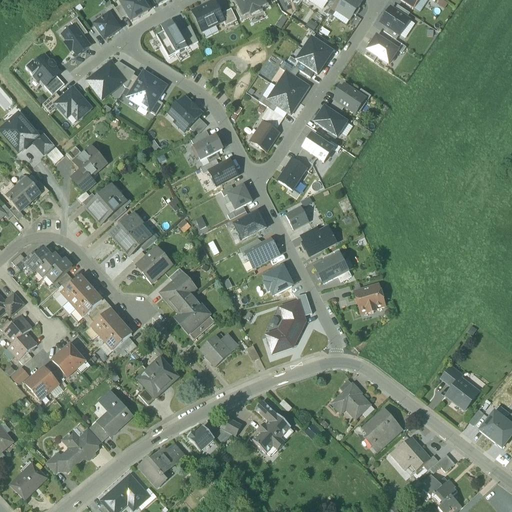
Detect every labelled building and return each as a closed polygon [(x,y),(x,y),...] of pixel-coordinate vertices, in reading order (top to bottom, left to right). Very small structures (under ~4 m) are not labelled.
[(127,17),(131,23),(148,13),(143,3),(140,0),(124,0),(120,3),(121,6),(127,17)] [(234,0),(243,17),(250,14),(252,16),(259,13),(258,10),(265,6),(263,3),(261,0),(234,0)] [(362,7),(351,0),(345,0),(342,5),(336,13),(351,23),(362,7)] [(397,0),(413,10),(419,0),(397,0)] [(342,5),(336,2),(327,16),(332,19),(336,13),(342,5)] [(214,3),(193,14),(202,33),(223,22),(220,16),(214,3)] [(122,20),(127,17),(121,6),(115,9),(122,20)] [(109,16),(116,26),(123,22),(122,20),(115,9),(113,7),(105,12),(109,16)] [(397,7),(394,12),(406,21),(410,16),(397,7)] [(391,10),(384,20),(386,21),(382,26),(387,29),(399,37),(409,22),(406,21),(394,12),(391,10)] [(220,16),(223,22),(226,28),(237,22),(231,11),(220,16)] [(94,27),(104,42),(119,31),(116,26),(109,16),(94,27)] [(281,18),(274,27),(279,31),(286,21),(281,18)] [(87,34),(77,20),(71,24),(74,29),(75,29),(82,38),(87,34)] [(162,48),(169,60),(188,50),(179,34),(173,24),(168,28),(170,31),(156,38),(162,48)] [(190,28),(179,34),(188,50),(199,44),(190,28)] [(74,29),(63,37),(68,43),(66,45),(70,52),(73,50),(77,56),(89,48),(82,38),(75,29),(74,29)] [(399,37),(387,29),(383,34),(392,40),(396,42),(399,37)] [(155,52),(162,48),(156,38),(149,42),(155,52)] [(318,38),(315,43),(329,52),(332,47),(318,38)] [(388,67),(397,53),(398,53),(388,46),(376,39),(367,53),(377,59),(388,67)] [(396,42),(392,40),(388,46),(398,53),(397,53),(402,56),(406,49),(396,42)] [(312,41),(304,53),(325,66),(332,55),(329,52),(315,43),(312,41)] [(304,53),(297,64),(299,66),(314,75),(317,77),(325,66),(304,53)] [(377,59),(367,53),(364,57),(374,64),(377,59)] [(33,63),(25,70),(38,84),(41,81),(46,87),(56,78),(54,75),(57,72),(55,69),(55,67),(52,64),(51,64),(50,64),(45,58),(36,66),(33,63)] [(286,74),(295,80),(300,73),(296,71),(284,63),(280,70),(286,74)] [(119,64),(114,68),(124,81),(121,83),(126,89),(133,76),(135,74),(119,64)] [(108,92),(121,83),(124,81),(114,68),(111,65),(88,82),(94,91),(101,100),(110,94),(108,92)] [(299,66),(296,71),(300,73),(311,81),(314,75),(299,66)] [(131,93),(127,99),(149,113),(157,102),(166,88),(153,79),(151,80),(147,77),(147,76),(143,73),(139,80),(131,93)] [(286,74),(277,88),(300,104),(310,90),(295,80),(286,74)] [(133,76),(126,89),(131,93),(139,80),(133,76)] [(56,78),(46,87),(44,88),(52,97),(56,94),(65,87),(56,78)] [(337,98),(334,103),(344,109),(355,116),(365,101),(357,96),(344,87),(341,92),(339,91),(335,96),(337,98)] [(277,88),(267,102),(277,109),(291,118),(300,104),(277,88)] [(61,100),(55,106),(57,108),(67,119),(72,114),(78,121),(91,110),(73,90),(61,100)] [(361,91),(357,96),(365,101),(368,103),(371,98),(361,91)] [(52,97),(42,106),(49,114),(57,108),(55,106),(61,100),(56,94),(52,97)] [(269,111),(274,114),(277,109),(267,102),(263,99),(259,104),(269,111)] [(175,108),(168,115),(175,122),(176,120),(187,131),(188,129),(198,119),(202,116),(197,111),(196,111),(193,109),(193,107),(185,100),(176,109),(175,108)] [(157,102),(149,113),(155,117),(163,105),(157,102)] [(344,109),(334,103),(331,107),(341,114),(344,109)] [(341,114),(331,107),(328,112),(342,122),(346,117),(341,114)] [(12,110),(4,118),(8,122),(16,114),(12,110)] [(342,122),(328,112),(324,110),(314,125),(325,132),(335,139),(337,140),(347,125),(342,122)] [(274,114),(269,111),(262,121),(277,130),(284,120),(274,114)] [(207,127),(198,119),(188,129),(197,138),(207,127)] [(35,138),(19,120),(2,134),(19,153),(32,141),(35,138)] [(279,135),(263,124),(250,144),(266,154),(279,135)] [(335,139),(325,132),(322,137),(332,144),(335,139)] [(41,133),(35,138),(32,141),(44,154),(53,146),(41,133)] [(191,141),(195,150),(210,142),(206,134),(191,141)] [(324,165),(333,152),(328,148),(312,138),(303,151),(317,161),(324,165)] [(217,154),(222,152),(216,139),(210,142),(195,150),(193,151),(200,163),(207,160),(217,154)] [(331,144),(328,148),(333,152),(338,155),(341,150),(331,144)] [(75,149),(66,157),(74,166),(75,165),(74,164),(83,157),(75,149)] [(83,157),(74,164),(75,165),(81,172),(72,180),(84,194),(94,185),(89,180),(106,166),(95,153),(95,152),(93,150),(90,149),(87,151),(87,153),(83,157)] [(59,163),(64,159),(56,150),(51,154),(59,163)] [(299,158),(313,167),(317,161),(303,151),(299,158)] [(55,167),(59,163),(51,154),(47,158),(55,167)] [(220,160),(217,154),(207,160),(210,165),(216,162),(220,160)] [(313,167),(299,158),(294,165),(306,173),(309,175),(313,168),(313,167)] [(219,168),(216,162),(200,170),(203,176),(219,168)] [(238,178),(230,162),(207,174),(215,190),(238,178)] [(294,165),(292,164),(279,184),(292,193),(306,173),(294,165)] [(34,188),(26,179),(22,178),(19,180),(20,184),(22,186),(17,190),(30,205),(40,196),(41,196),(34,188)] [(49,193),(39,184),(34,188),(41,196),(40,196),(43,199),(49,193)] [(299,184),(294,191),(301,196),(306,188),(299,184)] [(234,193),(232,188),(221,193),(224,199),(228,197),(234,193)] [(252,204),(243,189),(234,193),(228,197),(236,212),(243,209),(252,204)] [(30,205),(17,190),(7,199),(14,208),(19,214),(20,214),(30,205)] [(86,209),(86,210),(100,226),(110,218),(122,207),(124,205),(118,197),(116,197),(111,191),(108,191),(97,201),(86,209)] [(97,201),(92,196),(82,204),(86,209),(97,201)] [(14,217),(5,207),(0,211),(5,216),(4,217),(8,221),(14,217)] [(122,207),(110,218),(115,222),(126,212),(122,207)] [(19,214),(14,208),(10,212),(18,222),(23,218),(20,214),(19,214)] [(246,214),(243,209),(236,212),(227,217),(230,222),(246,214)] [(301,210),(286,218),(294,232),(309,224),(301,210)] [(249,219),(246,214),(239,218),(230,222),(233,228),(235,227),(249,219)] [(126,215),(116,224),(120,228),(130,219),(126,215)] [(265,230),(257,215),(249,219),(235,227),(243,242),(265,230)] [(120,228),(110,237),(119,248),(139,230),(142,228),(132,217),(130,219),(120,228)] [(300,237),(304,245),(314,240),(313,238),(319,235),(316,229),(300,237)] [(139,230),(119,248),(128,258),(140,248),(149,240),(148,240),(139,230)] [(304,245),(300,247),(304,254),(306,253),(310,260),(336,246),(328,230),(319,235),(313,238),(314,240),(304,245)] [(153,236),(148,240),(149,240),(140,248),(144,252),(157,241),(153,236)] [(245,255),(261,246),(258,240),(240,250),(243,255),(245,255)] [(261,246),(245,255),(254,272),(280,258),(271,241),(261,246)] [(28,264),(26,267),(33,275),(36,272),(52,258),(45,250),(37,256),(28,264)] [(146,259),(136,267),(137,268),(139,267),(143,272),(142,274),(151,285),(171,267),(171,266),(167,270),(159,261),(163,257),(156,250),(146,259)] [(33,252),(24,260),(28,264),(37,256),(33,252)] [(323,260),(326,265),(339,258),(341,257),(338,252),(323,260)] [(142,254),(132,263),(136,267),(146,259),(142,254)] [(20,255),(11,263),(15,268),(24,260),(20,255)] [(55,255),(52,258),(36,272),(43,280),(46,278),(62,263),(55,255)] [(326,265),(315,271),(324,287),(347,274),(339,258),(326,265)] [(24,260),(15,268),(19,272),(26,267),(28,264),(24,260)] [(65,261),(62,263),(46,278),(53,286),(57,282),(66,274),(72,269),(65,261)] [(293,287),(283,269),(263,280),(273,298),(293,287)] [(180,270),(169,279),(173,284),(182,276),(182,277),(184,276),(180,270)] [(66,274),(57,282),(61,287),(70,279),(66,274)] [(173,284),(169,288),(165,291),(164,293),(163,295),(164,297),(165,299),(176,312),(178,312),(181,313),(183,320),(179,323),(188,333),(209,316),(193,297),(190,300),(184,292),(191,287),(182,277),(182,276),(173,284)] [(87,286),(80,278),(74,283),(65,291),(61,295),(69,303),(87,286)] [(70,279),(61,287),(65,291),(74,283),(70,279)] [(87,286),(69,303),(76,311),(94,294),(87,286)] [(378,287),(354,294),(360,315),(367,313),(367,314),(370,315),(374,314),(376,312),(374,307),(382,305),(383,308),(384,307),(378,287)] [(94,294),(76,311),(83,319),(96,308),(102,302),(94,294)] [(14,295),(4,303),(5,304),(4,306),(8,310),(7,311),(12,316),(24,306),(14,295)] [(305,297),(296,300),(298,304),(303,319),(305,318),(312,316),(305,297)] [(278,332),(265,337),(272,357),(292,350),(306,324),(305,318),(303,319),(298,304),(279,310),(283,322),(278,332)] [(100,312),(96,308),(87,315),(91,320),(100,312)] [(117,319),(110,311),(104,316),(95,324),(91,328),(98,336),(117,319)] [(104,316),(100,312),(91,320),(95,324),(104,316)] [(11,325),(2,333),(13,345),(26,334),(31,330),(21,317),(11,325)] [(124,327),(117,319),(98,336),(105,344),(124,327)] [(8,321),(0,327),(0,330),(2,333),(11,325),(8,321)] [(124,327),(105,344),(112,352),(120,346),(129,338),(131,335),(124,327)] [(26,334),(13,345),(8,350),(19,362),(28,354),(37,346),(26,334)] [(227,334),(219,342),(230,354),(238,347),(227,334)] [(219,342),(215,337),(199,351),(215,368),(230,354),(219,342)] [(123,350),(133,342),(129,338),(120,346),(123,350)] [(133,342),(123,350),(127,355),(136,347),(133,342)] [(85,363),(70,346),(61,354),(76,371),(85,363)] [(259,360),(253,347),(246,351),(252,363),(259,360)] [(28,354),(19,362),(23,366),(32,359),(28,354)] [(76,371),(61,354),(52,362),(59,369),(67,379),(76,371)] [(94,363),(86,354),(82,358),(90,367),(94,363)] [(160,359),(142,376),(149,383),(144,388),(146,390),(155,400),(156,399),(178,379),(160,359)] [(21,369),(12,378),(18,385),(28,377),(21,369)] [(50,377),(43,369),(34,377),(49,394),(58,386),(50,377)] [(67,379),(59,369),(55,373),(63,382),(67,379)] [(462,378),(450,369),(441,381),(443,379),(454,388),(458,382),(459,383),(462,378)] [(63,382),(55,373),(50,377),(58,386),(63,382)] [(49,394),(34,377),(25,385),(40,402),(49,394)] [(347,381),(339,390),(343,394),(352,386),(347,381)] [(459,383),(458,382),(454,388),(445,399),(446,399),(447,397),(458,406),(459,409),(462,412),(465,412),(479,394),(469,387),(467,390),(459,383)] [(343,394),(332,405),(338,412),(343,407),(355,421),(362,415),(370,407),(357,393),(358,392),(352,386),(343,394)] [(155,400),(146,390),(138,396),(148,407),(155,400)] [(132,418),(110,393),(101,401),(111,412),(97,424),(99,427),(108,437),(110,440),(118,433),(117,432),(132,418)] [(292,409),(283,401),(279,405),(287,413),(292,409)] [(264,425),(257,432),(259,434),(252,441),(250,439),(250,440),(266,455),(273,447),(277,451),(285,444),(284,443),(294,433),(290,430),(291,429),(277,416),(276,416),(262,403),(255,410),(269,424),(266,427),(264,425)] [(370,407),(362,415),(366,419),(374,411),(370,407)] [(384,412),(363,431),(369,437),(366,440),(376,452),(384,446),(384,447),(401,432),(401,431),(390,441),(385,435),(396,426),(384,412)] [(477,413),(468,424),(474,428),(483,417),(477,413)] [(490,442),(505,423),(494,414),(479,433),(490,442)] [(242,426),(226,418),(220,429),(221,430),(232,436),(235,438),(242,426)] [(511,427),(505,423),(490,442),(501,450),(511,436),(511,427)] [(108,437),(99,427),(92,435),(100,445),(108,437)] [(194,432),(187,439),(200,454),(215,441),(212,438),(203,428),(196,434),(194,432)] [(0,429),(0,454),(1,453),(12,444),(0,429)] [(221,430),(212,438),(215,441),(220,447),(232,436),(221,430)] [(86,438),(81,443),(73,435),(70,437),(69,436),(67,439),(68,440),(64,443),(72,453),(66,458),(66,457),(61,461),(58,463),(63,469),(68,475),(84,460),(86,462),(98,451),(96,449),(87,439),(86,438)] [(100,445),(92,435),(87,439),(96,449),(101,445),(100,445)] [(411,439),(391,457),(402,470),(410,463),(418,472),(423,468),(430,461),(411,439)] [(164,452),(149,464),(147,462),(139,470),(157,490),(165,483),(160,476),(174,464),(175,466),(184,458),(174,447),(166,454),(164,452)] [(438,463),(433,468),(438,472),(441,470),(445,474),(455,466),(446,456),(438,463)] [(58,457),(46,467),(55,476),(63,469),(58,463),(61,461),(58,457)] [(430,461),(423,468),(428,473),(433,468),(438,463),(433,458),(430,461)] [(47,481),(32,466),(34,468),(25,476),(23,474),(10,487),(25,502),(47,481)] [(120,489),(113,496),(112,494),(102,503),(101,502),(100,503),(104,506),(108,511),(120,511),(131,503),(137,509),(149,499),(129,477),(129,478),(120,487),(119,486),(118,487),(120,489)] [(438,485),(431,477),(424,484),(427,487),(423,491),(430,499),(432,497),(433,498),(436,496),(434,495),(436,494),(445,503),(438,510),(440,511),(457,511),(461,509),(452,498),(457,494),(447,483),(446,485),(442,481),(438,485)]
